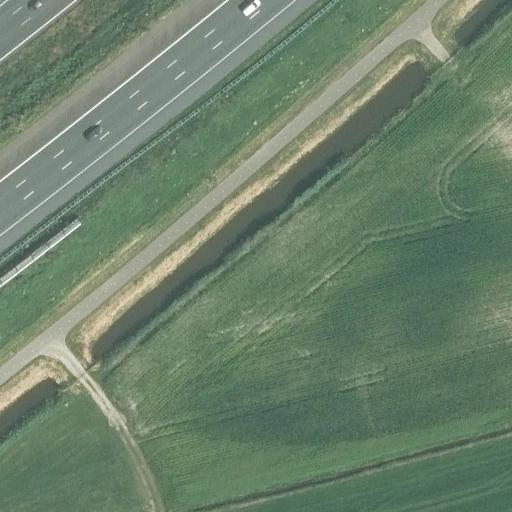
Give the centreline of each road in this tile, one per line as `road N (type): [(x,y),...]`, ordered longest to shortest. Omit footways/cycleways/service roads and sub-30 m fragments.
road 1 (unclassified): [(0,375),(437,0)]
road 2 (motorway): [(0,211),(266,0)]
